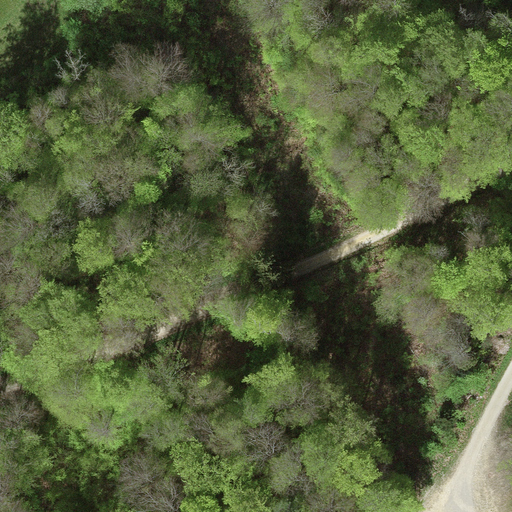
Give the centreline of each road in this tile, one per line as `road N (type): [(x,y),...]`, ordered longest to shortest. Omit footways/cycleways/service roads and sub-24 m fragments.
road 1 (track): [(0,386),(246,291),(511,166)]
road 2 (track): [(511,374),(483,430),(460,511)]
